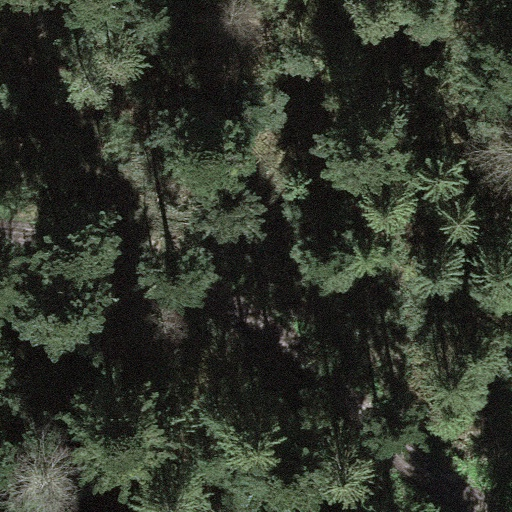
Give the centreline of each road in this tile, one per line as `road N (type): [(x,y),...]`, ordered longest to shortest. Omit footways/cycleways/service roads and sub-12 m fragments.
road 1 (track): [(0,239),(114,258),(210,296),(493,511)]
road 2 (track): [(0,234),(218,211),(511,230)]
